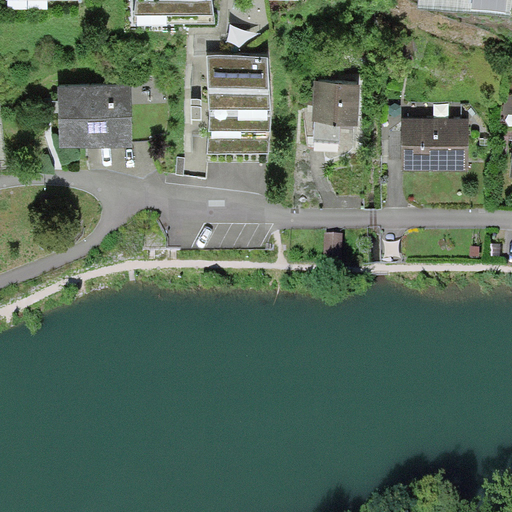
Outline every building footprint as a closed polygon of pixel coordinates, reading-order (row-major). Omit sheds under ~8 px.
[(136,0),(136,18),(213,22),(210,0),(136,0)] [(268,52),(186,49),(182,178),(206,179),(207,161),(265,163),(268,52)] [(306,135),(333,137),(333,117),(351,118),(353,78),(309,76),(306,135)] [(56,82),(59,140),(131,137),(128,79),(56,82)] [(398,138),(398,164),(463,164),(464,115),(399,114),(398,138)] [(384,164),(398,164),(398,138),(385,138),(384,164)] [(321,259),(338,259),(338,235),(321,235),(321,259)]
